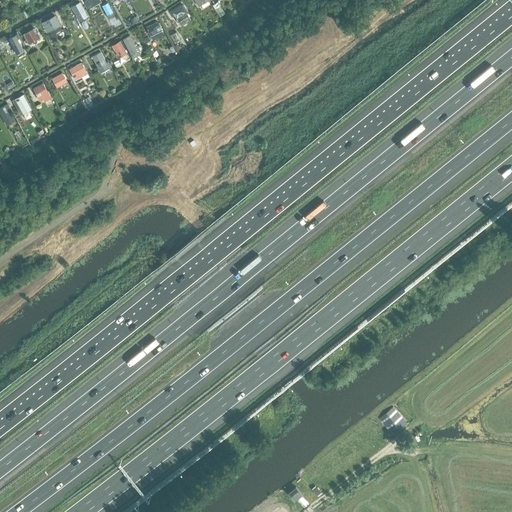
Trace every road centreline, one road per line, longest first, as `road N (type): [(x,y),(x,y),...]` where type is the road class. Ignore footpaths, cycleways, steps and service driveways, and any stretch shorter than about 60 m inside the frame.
road 1 (motorway): [(511,10),(0,423)]
road 2 (motorway): [(511,57),(0,468)]
road 3 (motorway): [(17,511),(511,119)]
road 4 (motorway): [(79,511),(511,170)]
